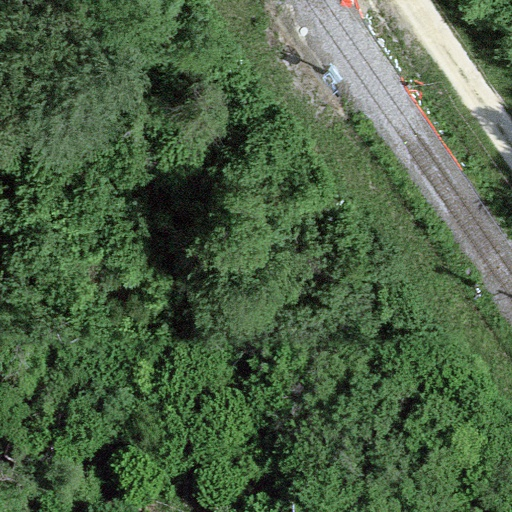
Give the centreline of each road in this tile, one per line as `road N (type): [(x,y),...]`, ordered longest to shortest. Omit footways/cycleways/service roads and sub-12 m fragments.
road 1 (track): [(511,424),(219,0)]
road 2 (track): [(511,131),(421,0)]
